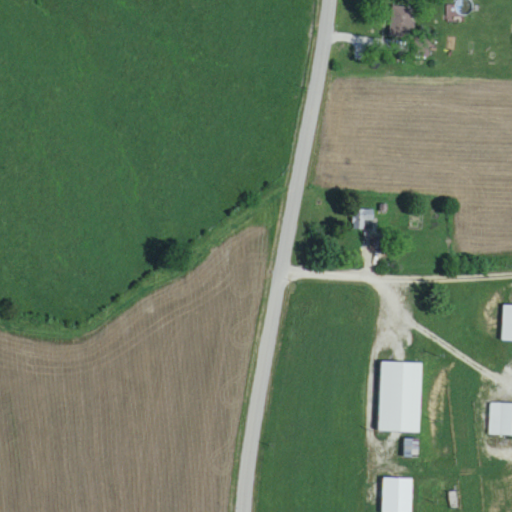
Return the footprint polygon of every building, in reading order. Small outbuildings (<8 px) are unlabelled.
[(411,8),(392,5),(388,37),(407,39),(411,8)] [(356,231),(372,231),(372,211),(356,211),(356,231)] [(502,343),(511,343),(511,307),(502,307),(502,343)] [(378,432),(419,434),(421,365),(380,363),(378,432)] [(511,404),(490,405),(490,436),(511,436),(511,404)] [(410,511),(411,479),(382,479),(381,511),(410,511)]
